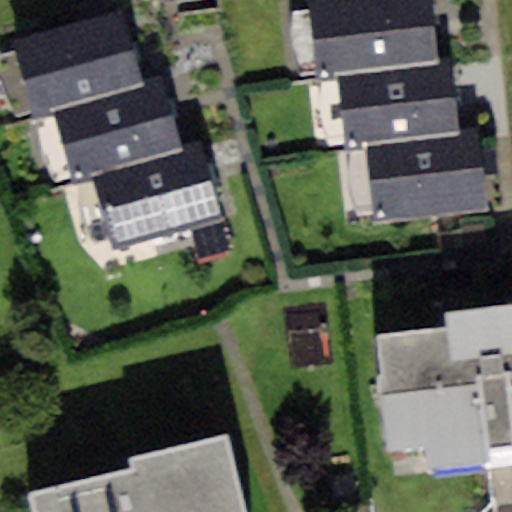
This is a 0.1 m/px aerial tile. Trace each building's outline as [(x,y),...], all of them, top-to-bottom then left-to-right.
[(430,0),(316,0),(308,1),(315,75),(336,73),(437,63),(432,14),(430,0)] [(121,10),(15,41),(36,114),(54,109),(143,83),(133,50),(121,10)] [(437,63),(336,73),(343,147),(366,145),(459,136),(455,102),(451,62),(437,63)] [(143,83),(54,109),(75,181),(91,176),(183,150),(172,111),(162,78),(143,83)] [(459,136),(366,145),(374,223),(485,211),(481,170),(477,135),(459,136)] [(183,150),(91,176),(112,248),(220,216),(209,179),(199,145),(183,150)] [(511,303),(442,311),(444,325),(374,333),(387,449),(425,445),(428,466),(488,459),(487,449),(511,446),(511,303)] [(132,469),(29,492),(33,511),(245,511),(228,433),(129,456),(132,469)]
